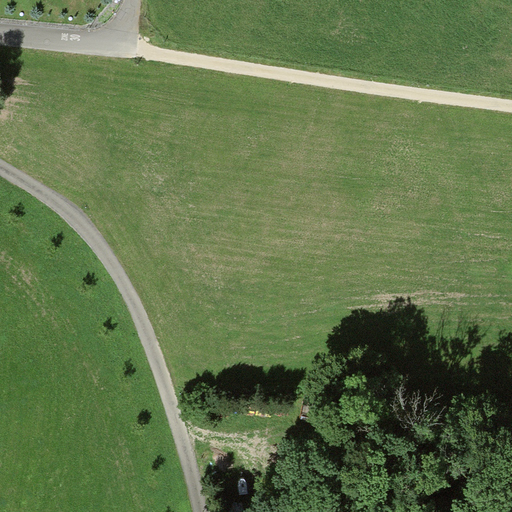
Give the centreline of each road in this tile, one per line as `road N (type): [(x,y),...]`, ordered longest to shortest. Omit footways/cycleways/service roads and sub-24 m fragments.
road 1 (residential): [(0,166),(61,204),(116,268),(170,394),(200,511)]
road 2 (track): [(119,39),(142,50),(511,105)]
road 3 (residential): [(133,0),(119,39),(101,44),(0,33)]
